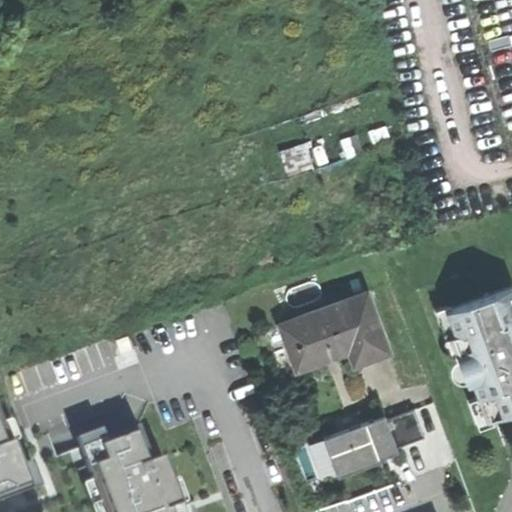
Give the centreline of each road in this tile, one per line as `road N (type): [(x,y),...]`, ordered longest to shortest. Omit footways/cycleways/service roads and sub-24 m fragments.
road 1 (unknown): [(424,0),(455,140),(476,155),(511,149)]
road 2 (residential): [(267,511),(201,356)]
